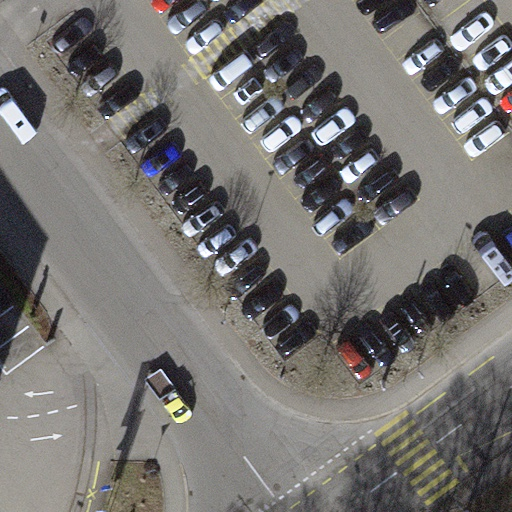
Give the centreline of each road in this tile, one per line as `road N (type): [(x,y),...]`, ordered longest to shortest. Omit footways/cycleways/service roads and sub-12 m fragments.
road 1 (unclassified): [(272,511),(0,125)]
road 2 (unknown): [(439,189),(365,219),(334,217),(298,196),(142,0)]
road 3 (unknown): [(303,0),(439,189)]
road 4 (tertiary): [(350,511),(511,390)]
